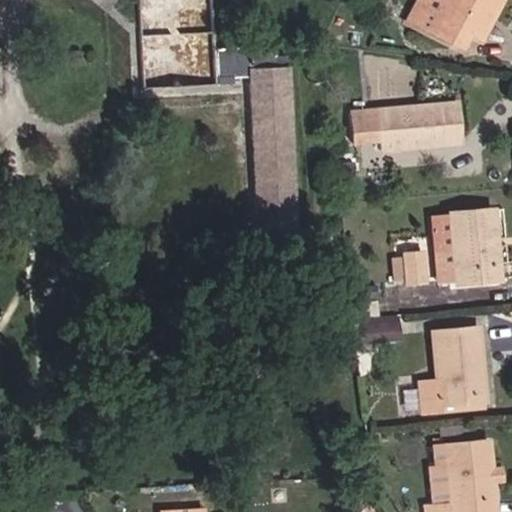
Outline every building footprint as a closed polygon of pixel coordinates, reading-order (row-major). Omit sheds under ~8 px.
[(285,67),(284,56),(273,56),(273,51),(247,52),(246,47),(212,49),(209,0),(136,0),(141,89),(231,84),(231,78),(248,77),(256,231),(294,229),(285,67)] [(492,13),(498,0),(421,0),(416,9),(422,12),(415,26),(451,44),(458,30),(469,36),(483,8),(492,13)] [(478,40),(492,13),(483,8),(469,36),(478,40)] [(415,26),(422,12),(416,9),(409,23),(415,26)] [(460,143),(457,103),(348,113),(351,143),(378,140),(379,150),(460,143)] [(492,263),(490,241),(492,240),(490,210),(448,214),(449,217),(433,219),(438,280),(454,279),(454,284),(498,280),(496,263),(492,263)] [(424,282),(421,252),(401,254),(402,258),(404,281),(404,284),(424,282)] [(404,281),(402,258),(392,259),(394,282),(404,281)] [(400,340),(398,321),(359,325),(361,343),(400,340)] [(482,395),(476,327),(432,332),(436,380),(418,382),(421,413),(440,411),(440,406),(465,403),(464,397),(482,395)] [(483,402),(482,395),(464,397),(465,403),(483,402)] [(494,511),(487,441),(443,446),(449,504),(430,506),(424,507),(424,511),(494,511)] [(449,504),(443,446),(432,447),(435,469),(426,470),(430,506),(449,504)] [(238,496),(237,483),(208,484),(209,497),(238,496)] [(366,511),(369,508),(358,499),(346,511),(366,511)]
